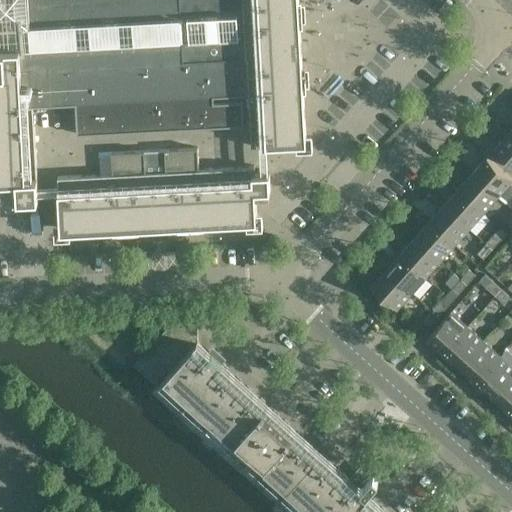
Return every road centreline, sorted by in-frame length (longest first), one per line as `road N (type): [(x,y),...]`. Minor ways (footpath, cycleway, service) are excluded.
road 1 (residential): [(298,283),(308,254),(495,31)]
road 2 (residential): [(511,492),(303,304),(298,283)]
road 3 (unclassified): [(298,283),(0,298)]
